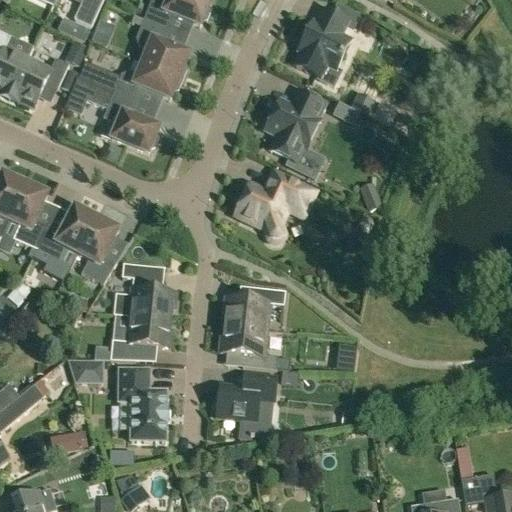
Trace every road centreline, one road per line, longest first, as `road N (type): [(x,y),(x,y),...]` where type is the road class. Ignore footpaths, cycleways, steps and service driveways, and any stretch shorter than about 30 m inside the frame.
road 1 (residential): [(188,205),(204,245),(194,441)]
road 2 (residential): [(188,205),(282,0)]
road 3 (residential): [(0,131),(121,188),(188,205)]
